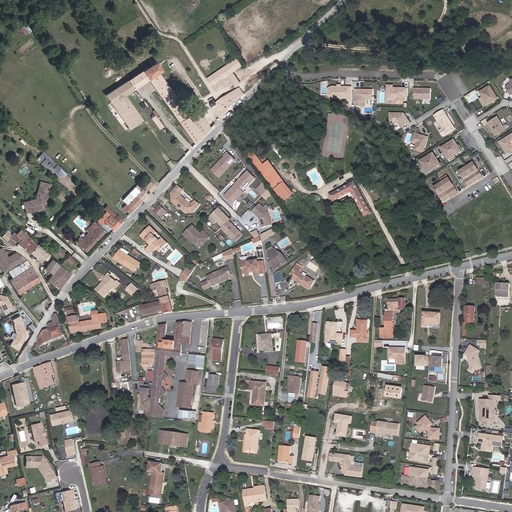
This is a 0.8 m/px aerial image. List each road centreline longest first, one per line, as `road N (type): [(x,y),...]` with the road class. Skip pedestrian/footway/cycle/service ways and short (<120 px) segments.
road 1 (residential): [(270,71),(75,283),(32,341),(26,364)]
road 2 (residential): [(270,71),(437,74),(502,169)]
road 3 (residential): [(447,500),(215,464)]
road 4 (residential): [(460,267),(447,500)]
road 5 (tertiary): [(26,364),(154,321),(239,312)]
road 6 (residential): [(410,280),(355,175),(308,191),(277,162)]
road 7 (tertiary): [(239,312),(410,280)]
road 8 (unclassified): [(239,312),(215,464)]
